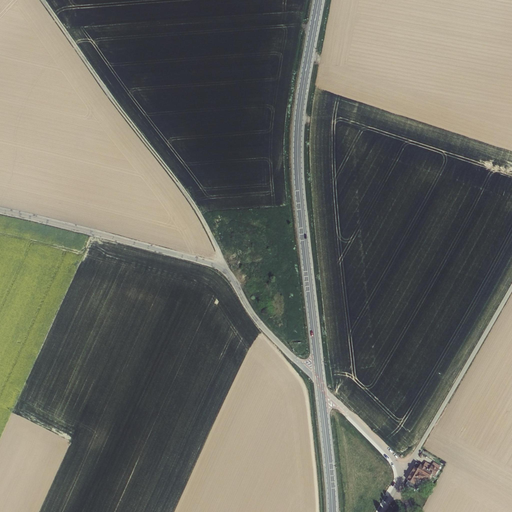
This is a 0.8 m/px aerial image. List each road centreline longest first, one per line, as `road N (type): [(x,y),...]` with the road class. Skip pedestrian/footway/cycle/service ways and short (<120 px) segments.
road 1 (secondary): [(318,0),(297,166),(319,378)]
road 2 (unclassified): [(0,210),(221,268),(259,324),(319,378)]
road 3 (track): [(221,268),(190,200),(41,0)]
road 4 (unclassified): [(511,287),(405,470)]
road 5 (secondary): [(321,392),(332,511)]
